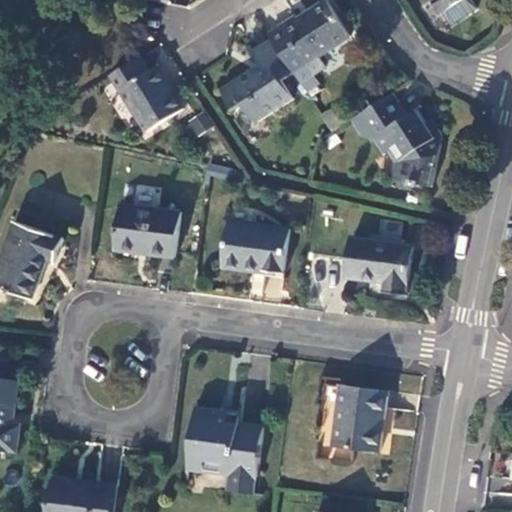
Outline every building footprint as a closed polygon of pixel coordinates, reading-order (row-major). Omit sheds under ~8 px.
[(430,0),(440,15),(463,0),(430,0)] [(296,20),(269,36),(271,40),(292,73),(302,86),(328,71),(322,59),(352,39),(330,5),(299,24),(296,20)] [(292,73),(271,40),(252,52),(260,65),(263,68),(252,75),(250,72),(222,91),(233,109),(243,104),(255,122),(292,98),(281,80),(292,73)] [(140,58),(110,76),(146,134),(181,111),(155,70),(149,74),(140,58)] [(263,68),(260,65),(250,72),(252,75),(263,68)] [(415,112),(400,90),(394,93),(409,115),(415,112)] [(352,121),(350,123),(362,138),(375,140),(384,153),(388,152),(394,148),(403,161),(409,162),(407,179),(412,179),(413,183),(420,185),(421,182),(434,184),(443,144),(430,125),(420,110),(415,112),(409,115),(394,93),(365,113),(352,121)] [(348,113),(352,121),(365,113),(360,105),(348,113)] [(187,122),(197,136),(214,124),(205,110),(187,122)] [(435,121),(430,125),(443,144),(444,135),(435,121)] [(394,148),(388,152),(396,160),(393,176),(407,179),(409,162),(403,161),(394,148)] [(182,213),(124,206),(117,250),(176,258),(182,213)] [(63,241),(15,224),(0,265),(0,288),(33,301),(47,261),(55,263),(63,241)] [(290,231),(232,224),(225,267),(284,275),(290,231)] [(414,246),(354,238),(348,279),(386,283),(385,292),(408,296),(414,246)] [(18,384),(0,381),(0,449),(17,452),(21,427),(14,426),(18,384)] [(386,395),(343,388),(334,448),(379,454),(386,395)] [(232,475),(231,492),(253,495),(256,476),(259,477),(265,428),(240,424),(220,422),(221,413),(197,410),(190,469),(232,475)] [(241,415),(221,413),(220,422),(240,424),(241,415)] [(114,511),(117,487),(53,479),(49,511),(114,511)]
